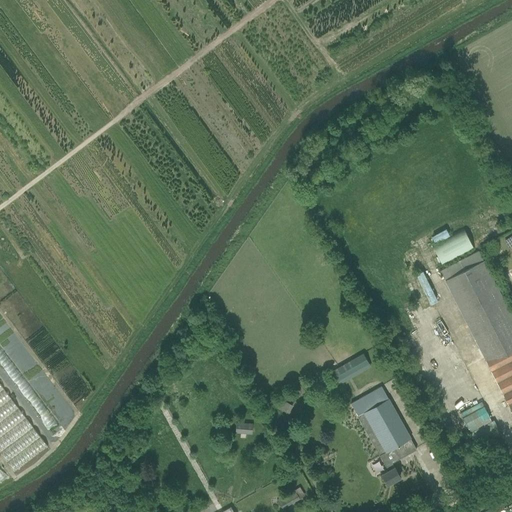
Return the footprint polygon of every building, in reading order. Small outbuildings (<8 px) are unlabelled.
[(445,227),(431,235),(434,241),(449,234),(445,227)] [(432,245),(442,264),(473,248),(463,229),(432,245)] [(511,409),(511,315),(479,251),(441,270),(446,279),(511,409)] [(423,269),(415,272),(429,304),(436,300),(423,269)] [(406,331),(419,326),(410,304),(397,309),(406,331)] [(63,429),(0,347),(0,367),(53,437),(63,429)] [(363,353),(352,360),(332,371),(338,380),(357,369),(368,363),(363,353)] [(0,453),(14,472),(47,447),(0,384),(0,453)] [(382,474),(388,484),(400,477),(392,463),(416,450),(409,438),(410,438),(388,398),(382,386),(351,403),(357,416),(360,415),(380,455),(379,456),(387,470),(382,474)] [(288,412),(293,404),(282,398),(278,406),(288,412)] [(481,401),(460,413),(470,432),(472,431),(471,438),(474,443),(499,430),(494,420),(491,421),(481,401)] [(236,422),(235,432),(252,434),(253,423),(236,422)] [(277,499),(282,509),(305,496),(300,486),(277,499)]
